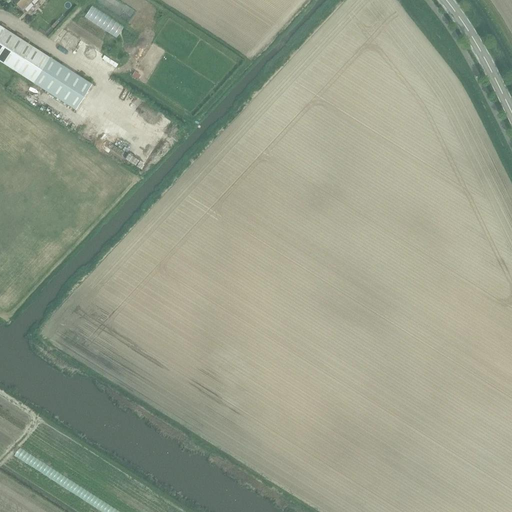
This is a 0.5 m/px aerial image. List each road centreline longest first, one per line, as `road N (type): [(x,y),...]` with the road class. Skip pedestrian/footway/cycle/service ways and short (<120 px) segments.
road 1 (unknown): [(0,18),(88,75),(117,128)]
road 2 (secondary): [(444,0),(511,115)]
